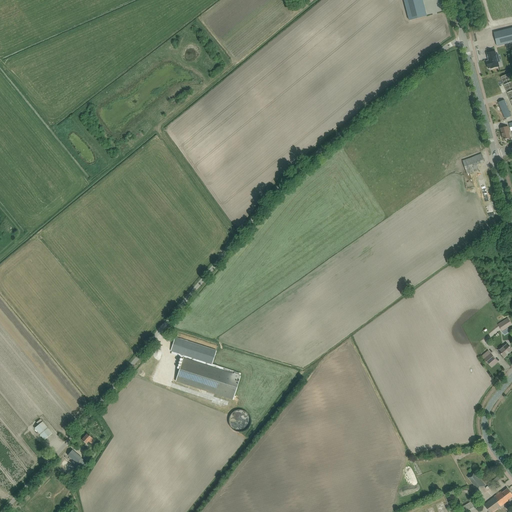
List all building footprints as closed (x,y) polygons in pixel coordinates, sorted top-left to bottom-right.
[(404,0),(409,20),(427,16),(422,0),(404,0)] [(511,42),(511,28),(494,33),(497,46),(511,42)] [(491,68),(491,69),(499,66),(495,51),(487,54),(489,61),(487,61),(488,68),(491,68)] [(511,127),(511,76),(511,74),(501,78),(511,105),(511,122),(509,123),(510,128),(511,127)] [(505,119),(511,116),(505,100),(498,103),(505,119)] [(504,140),(505,139),(505,140),(506,140),(506,139),(510,138),(508,131),(509,130),(508,126),(501,129),(504,140)] [(463,161),(468,174),(479,170),(477,164),(484,162),(482,154),(463,161)] [(511,325),(511,324),(508,318),(498,324),(503,331),(511,325)] [(240,376),(241,373),(212,364),(216,351),(175,337),(171,351),(172,351),(171,354),(183,358),(175,381),(233,400),(240,376)] [(499,351),(504,357),(511,349),(507,344),(499,351)] [(482,356),(492,368),(498,362),(488,351),(482,356)] [(41,419),(37,423),(38,425),(35,428),(44,440),(52,433),(41,419)] [(82,440),(86,444),(88,441),(91,444),(94,440),(87,434),(82,440)] [(72,450),(64,459),(79,472),(87,463),(72,450)] [(485,486),(475,472),(468,478),(478,491),(485,486)] [(498,476),(488,485),(490,488),(500,479),(498,476)] [(484,504),(489,511),(493,511),(508,500),(511,496),(511,494),(507,488),(502,492),(501,491),(484,504)] [(464,506),(467,511),(468,511),(479,506),(475,499),(464,506)]
